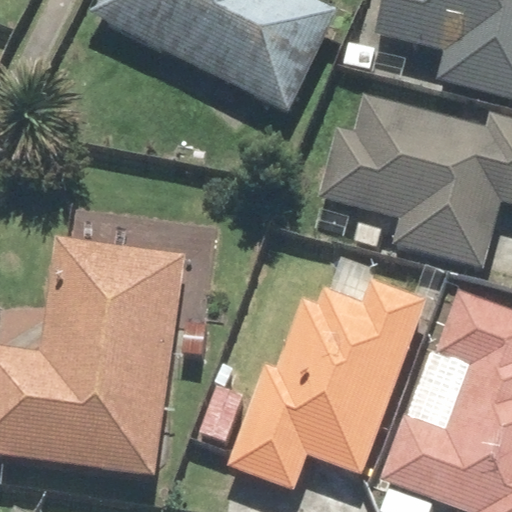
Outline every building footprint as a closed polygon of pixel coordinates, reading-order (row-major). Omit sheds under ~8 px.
[(320,0),(99,0),(86,28),(293,128),(348,13),(320,0)] [(511,112),(511,0),(382,0),(370,43),(444,63),(436,91),(511,112)] [(481,283),(502,211),(511,213),(511,132),(466,120),(460,143),(355,112),(327,211),(402,233),(395,257),(481,283)] [(0,471),(154,490),(170,363),(202,367),(206,336),(174,332),(181,271),(59,256),(46,363),(0,357),(0,471)] [(358,493),(421,320),(364,299),(359,312),(299,291),(230,480),(298,505),(309,476),(358,493)] [(511,511),(511,324),(453,303),(384,495),(431,511),(511,511)] [(248,408),(212,394),(194,441),(229,455),(248,408)]
